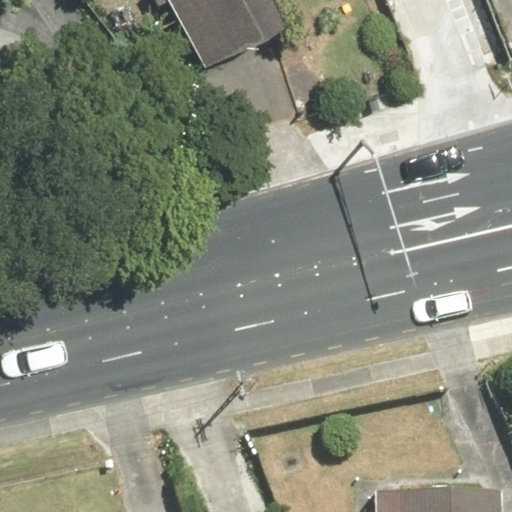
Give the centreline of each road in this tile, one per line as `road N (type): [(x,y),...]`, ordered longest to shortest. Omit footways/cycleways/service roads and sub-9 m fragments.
road 1 (secondary): [(0,330),(503,215)]
road 2 (residential): [(503,215),(420,0)]
